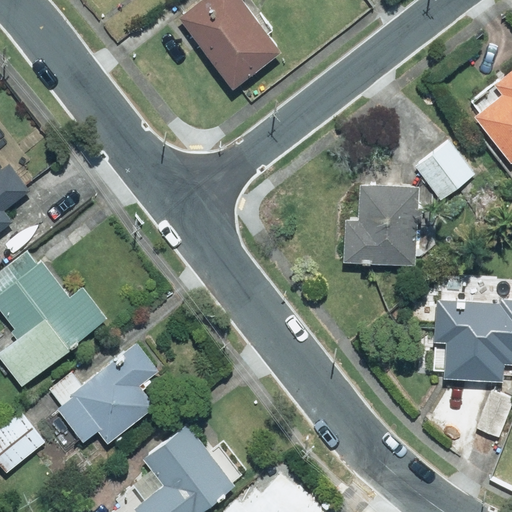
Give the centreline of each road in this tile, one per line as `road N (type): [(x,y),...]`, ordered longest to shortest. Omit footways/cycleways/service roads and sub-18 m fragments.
road 1 (residential): [(442,511),(386,470),(181,209)]
road 2 (residential): [(447,0),(181,209)]
road 3 (residential): [(181,209),(12,0)]
